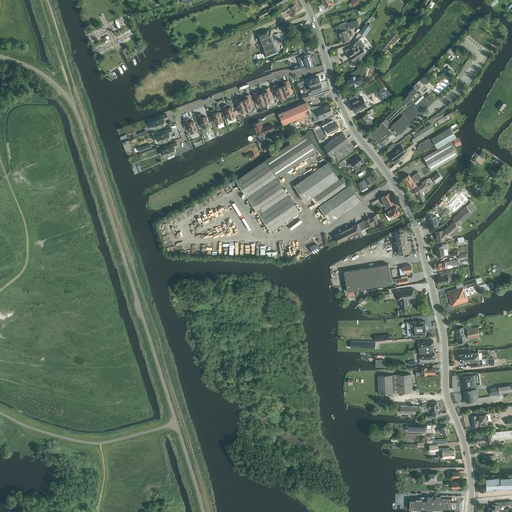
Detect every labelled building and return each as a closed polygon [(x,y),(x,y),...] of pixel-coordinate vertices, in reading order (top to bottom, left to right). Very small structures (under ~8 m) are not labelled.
[(279,6),(289,0),(275,0),(278,4),(273,7),(272,7),(269,9),(269,8),(259,15),(261,18),(271,12),(271,11),(274,10),(275,12),(280,8),(279,6)] [(413,0),(404,11),(408,14),(419,0),(413,0)] [(298,10),(297,10),(294,5),(288,8),(287,7),(280,11),(282,15),(288,11),(289,13),(290,14),(291,13),(292,14),(298,10)] [(347,23),(339,26),(341,32),(339,33),(340,36),(341,36),(343,42),(350,40),(347,32),(347,33),(346,30),(349,29),(347,23)] [(359,32),(365,36),(371,28),(366,23),(359,32)] [(268,30),(257,34),(259,40),(272,35),(271,32),(269,32),(268,30)] [(382,52),(396,35),(393,33),(379,49),(382,52)] [(272,35),(259,40),(262,46),(275,41),(272,35)] [(364,55),(366,53),(363,48),(364,48),(364,44),(362,41),(358,40),(358,41),(357,41),(357,42),(356,42),(355,42),(355,43),(356,44),(354,46),(354,45),(346,50),(350,55),(351,54),(352,55),(350,57),(354,62),(357,60),(358,61),(362,59),(361,57),(362,57),(362,56),(363,56),(364,55)] [(275,41),(262,46),(264,52),(277,47),(275,41)] [(300,54),(311,50),(308,42),(301,44),(302,49),(298,50),(300,54)] [(277,47),(264,52),(266,57),(279,52),(277,47)] [(312,65),(315,65),(312,54),(301,57),(304,68),(307,67),(307,69),(310,69),(313,68),(312,65)] [(346,81),(347,85),(348,85),(349,87),(352,86),(353,86),(358,85),(358,84),(363,83),(361,75),(363,75),(362,74),(366,73),(364,66),(351,73),(352,76),(350,77),(351,77),(346,79),(347,81),(346,81)] [(376,72),(378,70),(373,66),(370,71),(375,76),(377,73),(376,72)] [(425,75),(420,80),(424,84),(426,83),(427,84),(429,82),(428,81),(429,79),(425,75)] [(307,82),(309,87),(321,83),(319,77),(318,77),(309,80),(310,81),(307,82)] [(285,85),(282,86),(285,96),(290,95),(290,94),(290,93),(289,88),(290,87),(288,81),(284,82),(285,85)] [(321,83),(309,87),(310,87),(312,92),(314,92),(322,89),(322,88),(323,88),(321,83)] [(280,98),(285,96),(282,86),(278,88),(277,85),(273,86),(275,93),(277,92),(279,98),(280,97),(280,98)] [(375,86),(372,88),(380,98),(383,95),(375,86)] [(266,92),(263,93),(266,103),(271,102),(271,101),(272,100),(270,95),(271,94),(269,87),(265,89),(266,92)] [(437,100),(439,98),(435,95),(433,97),(432,95),(431,95),(430,94),(428,95),(427,95),(426,96),(426,97),(425,98),(417,105),(412,99),(414,97),(412,96),(418,91),(415,87),(409,92),(410,93),(406,97),(403,100),(399,104),(399,105),(395,108),(396,109),(379,124),(380,125),(371,134),(380,143),(392,132),(396,136),(400,133),(401,134),(407,128),(406,127),(416,117),(436,99),(437,100)] [(254,93),(256,99),(258,105),(260,104),(261,104),(261,105),(266,103),(263,93),(259,95),(258,91),(254,93)] [(247,99),(243,100),(247,110),(252,109),(251,108),(252,107),(250,102),(252,101),(249,94),(246,96),(247,99)] [(354,111),(363,106),(359,98),(350,102),(354,111)] [(242,112),(247,110),(243,100),(239,102),(238,99),(234,100),(237,107),(239,106),(241,111),(242,112)] [(502,111),(506,104),(501,101),(496,107),(500,110),(498,112),(500,113),(501,111),(502,111)] [(283,125),(298,119),(308,115),(309,117),(314,116),(314,122),(321,119),(327,117),(327,116),(333,114),(329,104),(321,107),(320,106),(311,107),(310,105),(308,106),(307,102),(279,114),(283,125)] [(226,105),(223,106),(227,118),(229,117),(229,118),(230,118),(230,119),(235,117),(235,116),(232,108),(231,107),(227,108),(226,105)] [(219,112),(215,113),(213,110),(210,111),(214,122),(216,122),(216,123),(217,122),(218,124),(223,122),(222,121),(223,120),(220,112),(219,112)] [(437,120),(440,125),(454,118),(452,113),(437,120)] [(166,123),(164,119),(168,118),(167,114),(159,117),(152,119),(156,128),(158,127),(158,129),(163,127),(162,126),(165,125),(165,124),(166,123)] [(201,114),(197,115),(201,127),(203,126),(204,127),(205,128),(210,126),(209,125),(210,125),(207,117),(206,117),(206,116),(202,118),(201,114)] [(367,127),(373,123),(366,114),(360,119),(362,122),(363,122),(367,127)] [(188,119),(184,120),(189,131),(191,131),(191,132),(192,132),(197,131),(196,130),(197,130),(194,121),(194,122),(193,121),(189,122),(188,119)] [(327,131),(330,129),(331,132),(335,130),(334,128),(336,127),(334,121),(325,126),(327,131)] [(258,136),(265,133),(268,132),(274,129),(272,124),(266,127),(263,128),(260,122),(253,124),(258,136)] [(434,129),(431,123),(413,135),(417,140),(434,129)] [(438,149),(450,142),(457,138),(450,127),(431,138),(438,149)] [(159,142),(159,143),(171,139),(169,133),(173,132),(172,128),(163,131),(164,134),(157,136),(157,137),(155,138),(157,143),(159,142)] [(336,162),(354,149),(350,143),(350,142),(343,132),(324,146),(336,162)] [(300,211),(277,177),(318,150),(307,133),(265,160),(236,180),(271,231),(300,211)] [(430,147),(433,145),(429,138),(420,144),(421,145),(418,147),(421,152),(430,147)] [(173,156),(173,154),(176,152),(174,147),(178,146),(177,142),(168,145),(169,147),(162,150),(162,151),(160,152),(162,156),(164,156),(164,157),(168,155),(169,158),(173,156)] [(431,170),(453,158),(458,155),(450,142),(438,149),(423,158),(431,170)] [(393,159),(405,150),(402,146),(390,155),(393,159)] [(405,150),(393,159),(395,163),(407,155),(405,152),(408,151),(406,149),(405,150)] [(252,151),(247,154),(248,155),(244,157),(246,160),(249,158),(250,160),(255,157),(252,151)] [(361,164),(364,161),(359,155),(351,161),(352,162),(349,165),(351,168),(354,165),(357,169),(361,167),(359,164),(360,164),(361,164)] [(348,184),(349,184),(343,176),(339,179),(327,162),(294,185),(306,202),(314,196),(323,209),(322,210),(331,222),(360,201),(348,184)] [(367,187),(367,186),(373,181),(379,177),(374,169),(368,173),(370,176),(364,180),(363,180),(358,183),(362,190),(367,187)] [(403,178),(407,184),(420,174),(418,172),(411,177),(409,174),(403,178)] [(436,183),(443,178),(438,172),(432,177),(436,183)] [(420,174),(407,184),(410,189),(415,186),(416,188),(418,187),(414,182),(421,177),(420,174)] [(423,184),(418,187),(416,188),(414,190),(416,193),(417,192),(418,193),(420,201),(425,200),(422,191),(432,184),(428,178),(422,182),(423,184)] [(461,201),(455,206),(458,209),(474,194),(471,192),(461,201)] [(394,203),(392,198),(389,193),(381,197),(383,201),(382,201),(383,203),(384,202),(387,207),(394,203)] [(471,202),(466,206),(452,219),(454,221),(444,231),(443,230),(436,232),(437,241),(445,240),(445,238),(449,234),(450,236),(460,227),(458,225),(472,213),(470,210),(475,206),(471,202)] [(389,220),(400,214),(396,207),(389,210),(387,207),(384,209),(386,212),(385,213),(389,220)] [(377,214),(342,231),(335,235),(339,242),(348,238),(349,239),(353,237),(354,238),(358,236),(359,237),(363,234),(361,230),(380,221),(377,214)] [(438,225),(438,223),(441,222),(440,215),(436,216),(429,218),(431,226),(438,225)] [(394,233),(395,238),(396,240),(407,238),(406,235),(409,235),(408,231),(394,233)] [(407,238),(396,240),(397,247),(410,244),(410,240),(407,241),(407,238)] [(310,247),(314,253),(320,249),(317,245),(316,245),(315,244),(310,247)] [(411,249),(411,246),(410,244),(397,247),(398,254),(409,252),(409,249),(411,249)] [(443,245),(436,246),(437,257),(444,256),(443,245)] [(451,265),(456,264),(455,259),(445,262),(435,264),(435,263),(436,270),(446,268),(446,265),(451,264),(451,265)] [(347,291),(392,284),(389,264),(344,271),(347,291)] [(406,272),(412,271),(411,265),(403,266),(404,274),(401,274),(401,278),(399,278),(400,283),(408,282),(406,272)] [(495,275),(502,273),(501,266),(494,268),(495,275)] [(445,275),(437,277),(439,284),(449,282),(448,277),(451,277),(450,271),(445,272),(445,275)] [(477,282),(475,279),(462,283),(464,286),(463,286),(464,287),(448,292),(452,306),(468,301),(464,289),(474,285),(474,283),(477,282)] [(414,288),(396,291),(398,300),(400,300),(402,310),(398,310),(399,315),(406,313),(406,309),(406,308),(409,307),(407,299),(415,298),(414,288)] [(426,335),(425,321),(411,322),(412,335),(426,335)] [(455,329),(457,336),(479,331),(478,327),(467,329),(467,332),(464,332),(463,327),(455,329)] [(479,335),(479,331),(457,336),(458,343),(466,341),(465,337),(468,336),(468,339),(479,336),(479,335)] [(419,347),(420,349),(430,349),(430,346),(433,346),(433,340),(429,340),(429,339),(425,339),(425,341),(421,342),(421,347),(419,347)] [(430,349),(420,349),(420,353),(422,353),(422,359),(427,359),(431,359),(431,358),(435,358),(435,352),(431,352),(430,349)] [(471,367),(483,365),(482,359),(479,359),(479,353),(460,354),(460,362),(470,362),(471,367)] [(398,393),(412,392),(412,386),(411,374),(378,376),(379,394),(393,393),(398,393)] [(462,387),(471,386),(469,376),(462,376),(462,381),(463,381),(463,382),(461,382),(462,387)] [(429,387),(436,387),(435,380),(428,380),(428,378),(419,378),(419,382),(428,381),(429,387)] [(498,387),(477,390),(478,398),(492,396),(492,395),(511,392),(511,390),(510,384),(498,386),(498,387)] [(474,401),(473,390),(464,391),(465,402),(474,401)] [(432,413),(439,412),(437,402),(431,403),(431,406),(429,406),(429,408),(431,408),(432,413)] [(481,426),(488,425),(486,414),(479,415),(476,416),(476,415),(471,416),(473,427),(478,426),(478,425),(480,424),(481,426)] [(444,435),(449,433),(446,426),(441,428),(437,430),(438,432),(442,430),(444,435)] [(485,444),(491,443),(490,435),(486,435),(487,441),(485,441),(484,436),(476,437),(477,443),(480,442),(480,445),(485,444)] [(430,453),(441,452),(442,461),(451,461),(451,458),(454,458),(454,456),(455,456),(454,451),(454,450),(450,450),(450,447),(438,448),(438,444),(429,445),(430,453)] [(423,484),(442,483),(442,476),(437,476),(436,472),(428,473),(428,476),(423,477),(423,484)] [(488,486),(489,489),(495,488),(495,485),(501,485),(501,488),(511,487),(511,478),(501,479),(501,478),(494,478),(494,479),(487,480),(487,486),(488,486)] [(463,510),(463,497),(461,497),(461,496),(458,496),(457,497),(455,497),(455,495),(442,495),(442,496),(434,496),(434,497),(426,496),(426,499),(411,498),(410,509),(442,510),(442,509),(455,509),(455,507),(457,507),(457,509),(463,510)]
